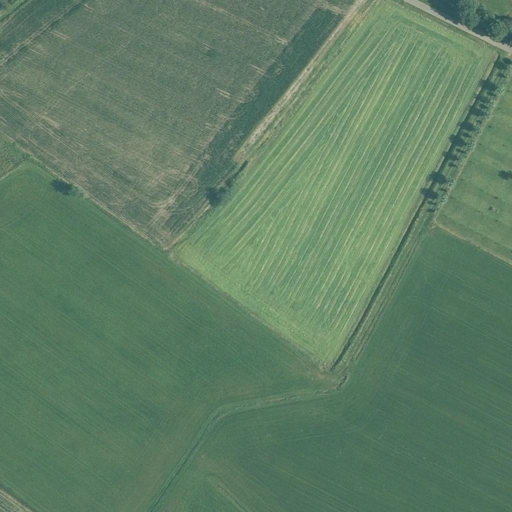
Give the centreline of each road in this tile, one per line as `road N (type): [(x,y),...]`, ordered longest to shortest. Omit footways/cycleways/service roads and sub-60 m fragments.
road 1 (track): [(337,382),(511,51)]
road 2 (track): [(241,161),(369,0)]
